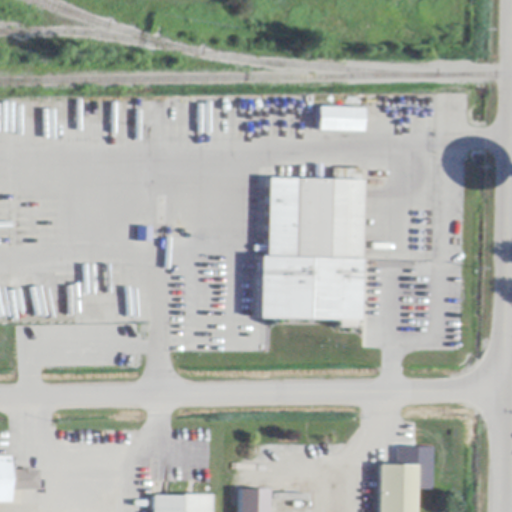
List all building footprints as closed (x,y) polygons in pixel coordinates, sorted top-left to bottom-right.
[(361,134),(316,132),(316,130),(316,108),(361,110),(361,134)] [(359,182),(358,261),(356,322),(355,322),(355,324),(355,328),(355,329),(338,328),(338,321),(265,320),(255,319),(257,258),(264,258),(266,179),(359,182)] [(150,228),(150,243),(135,243),(136,228),(150,228)] [(414,449),(431,449),(431,469),(414,469),(412,511),(375,511),(377,467),(394,467),(395,448),(414,449)] [(7,504),(6,504),(0,504),(0,456),(2,456),(2,457),(6,457),(6,472),(21,471),(21,469),(29,469),(29,472),(38,471),(38,491),(7,491),(7,504)] [(266,491),(265,511),(237,511),(238,491),(266,491)] [(209,497),(208,511),(151,511),(152,497),(153,497),(165,497),(180,498),(180,496),(209,497)]
